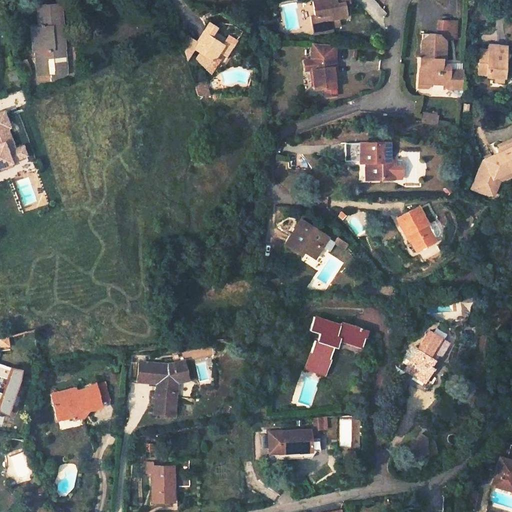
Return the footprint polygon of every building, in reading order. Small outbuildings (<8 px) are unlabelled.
[(348,0),(312,0),(315,16),(310,17),(314,32),(314,31),(332,28),(330,21),(338,19),(346,18),(343,4),(349,3),(348,0)] [(62,48),(59,4),(39,5),(39,14),(37,14),(38,23),(40,23),(41,35),(34,35),(35,50),(42,49),(43,56),(54,55),(54,48),(62,48)] [(338,19),(330,21),(332,28),(339,27),(338,19)] [(189,34),(182,36),(188,56),(195,45),(201,49),(197,55),(208,66),(220,48),(227,52),(234,42),(226,37),(223,42),(211,35),(217,25),(209,20),(197,39),(189,34)] [(443,67),(443,63),(447,62),(448,44),(442,37),(426,35),(424,59),(428,64),(421,70),(421,80),(430,81),(433,85),(445,86),(456,97),(463,97),(464,74),(451,73),(451,67),(443,67)] [(506,77),(507,63),(506,62),(507,51),(507,46),(489,45),(489,49),(489,50),(489,54),(480,53),(479,73),(488,74),(487,76),(505,77),(506,77)] [(313,69),(315,90),(326,88),(327,97),(337,96),(334,74),(333,68),(335,67),(337,67),(335,59),(317,61),(317,68),(313,69)] [(206,79),(195,82),(198,92),(210,92),(206,79)] [(0,168),(13,164),(12,162),(20,159),(16,150),(9,129),(11,128),(5,111),(0,113),(0,168)] [(437,115),(423,113),(423,120),(436,121),(437,115)] [(483,194),(491,196),(495,184),(500,182),(511,176),(511,143),(498,150),(499,153),(502,158),(487,165),(484,167),(485,169),(480,172),(473,190),(483,194)] [(390,163),(389,144),(360,145),(360,165),(367,165),(367,168),(365,169),(365,179),(381,179),(381,182),(395,181),(395,163),(390,163)] [(16,150),(20,159),(28,156),(25,147),(16,150)] [(502,158),(499,153),(484,160),(487,165),(502,158)] [(491,196),(494,197),(500,182),(495,184),(491,196)] [(411,239),(417,250),(434,239),(425,224),(427,223),(417,207),(396,219),(405,235),(408,234),(411,239)] [(296,233),(293,237),(290,235),(283,246),(299,256),(302,252),(313,260),(321,249),(317,246),(323,237),(300,222),(293,231),(296,233)] [(321,249),(327,240),(323,237),(317,246),(321,249)] [(366,331),(340,323),(339,325),(313,317),(309,330),(319,333),(317,341),(315,340),(306,368),(325,374),(333,346),(337,348),(340,339),(362,346),(366,331)] [(408,365),(426,375),(432,364),(425,360),(433,347),(435,348),(442,337),(429,329),(408,365)] [(0,346),(10,344),(9,336),(0,337),(0,346)] [(175,384),(193,377),(186,360),(171,367),(141,363),(138,381),(163,385),(160,414),(178,416),(181,393),(174,392),(175,384)] [(406,368),(427,380),(435,366),(432,364),(426,375),(408,365),(406,368)] [(105,380),(98,383),(102,401),(110,399),(105,380)] [(102,401),(98,383),(89,384),(90,387),(78,390),(77,387),(52,393),(57,417),(65,415),(67,412),(71,411),(72,417),(72,419),(84,417),(82,411),(82,408),(86,408),(89,410),(103,406),(102,401)] [(58,420),(72,417),(71,411),(67,412),(65,415),(57,417),(58,420)] [(315,430),(324,429),(322,417),(314,418),(315,430)] [(308,452),(307,429),(266,432),(267,449),(276,448),(277,448),(277,446),(282,446),(282,453),(299,452),(308,452)] [(511,460),(501,457),(493,485),(511,490),(511,489),(511,460)] [(152,472),(152,501),(173,501),(173,497),(173,466),(153,466),(153,463),(146,463),(146,473),(152,472)] [(478,496),(463,493),(460,507),(475,510),(478,496)]
